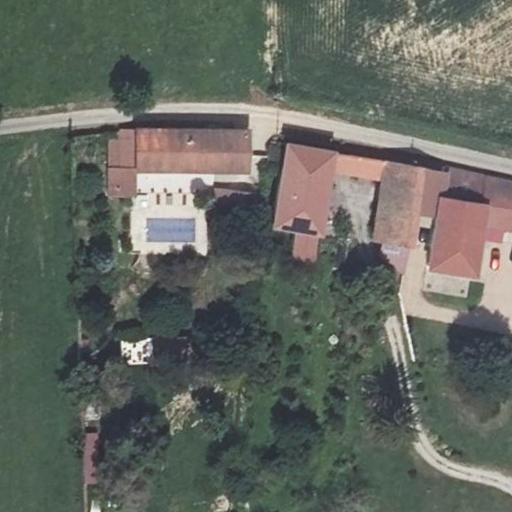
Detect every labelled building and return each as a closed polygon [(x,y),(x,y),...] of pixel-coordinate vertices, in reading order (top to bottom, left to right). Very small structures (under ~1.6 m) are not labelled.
[(247,171),(246,129),(120,130),(120,172),(247,171)] [(459,279),(477,182),(383,160),(381,174),(278,153),(266,231),(287,235),(283,267),(305,270),(320,179),(365,191),(359,240),(415,252),(411,270),(459,279)] [(511,190),(477,182),(459,279),(511,288),(511,190)] [(217,188),(214,208),(252,214),(255,194),(217,188)] [(425,275),(423,291),(467,297),(469,281),(425,275)] [(154,340),(121,340),(121,364),(154,364),(154,340)] [(98,432),(80,433),(83,488),(127,486),(126,467),(100,469),(98,432)]
